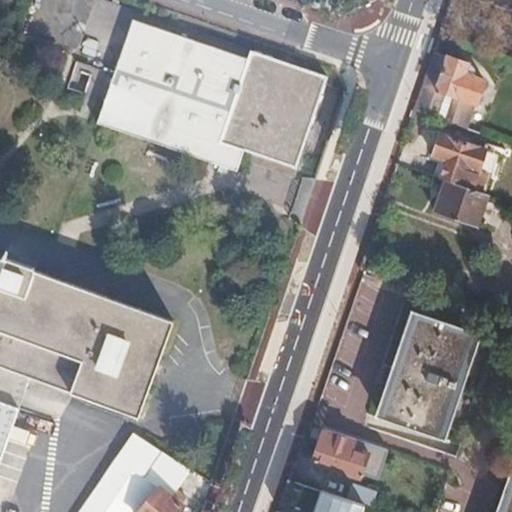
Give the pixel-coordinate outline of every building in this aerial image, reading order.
[(329,78),(96,0),(95,0),(67,89),(105,103),(98,125),(237,171),(244,150),(297,168),(329,78)] [(446,56),(434,52),(414,111),(437,118),(446,93),(477,104),(486,80),(475,76),(476,72),(476,68),(474,65),(471,63),(447,54),(446,56)] [(448,160),(442,179),(448,181),(488,195),(504,149),(488,143),(486,149),(442,134),(434,155),(448,160)] [(480,227),(492,196),(488,195),(448,181),(437,212),(480,227)] [(0,364),(20,371),(138,413),(174,315),(0,254),(0,364)] [(476,332),(418,312),(381,417),(441,436),(476,332)] [(0,431),(20,371),(0,364),(0,431)] [(328,368),(317,409),(360,421),(371,380),(328,368)] [(45,414),(59,419),(68,397),(37,384),(35,389),(52,397),(45,414)] [(357,441),(326,431),(315,463),(361,479),(369,455),(354,450),(357,441)] [(170,494),(188,468),(134,434),(80,511),(141,511),(161,487),(170,494)] [(511,511),(511,486),(503,511),(511,511)] [(141,511),(172,511),(180,502),(170,494),(161,487),(141,511)] [(352,487),(348,500),(366,506),(373,509),(378,495),(352,487)] [(348,500),(323,491),(315,511),(364,511),(366,506),(348,500)]
